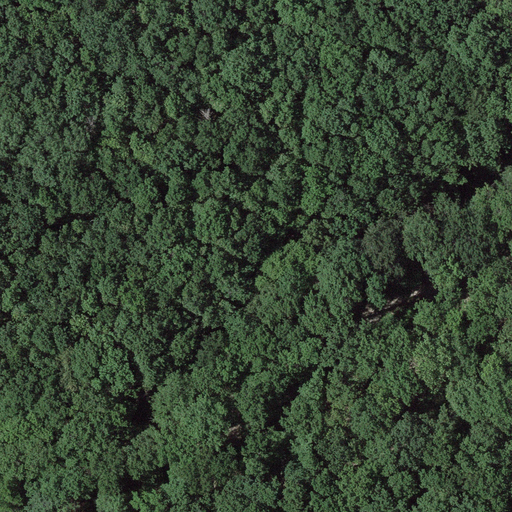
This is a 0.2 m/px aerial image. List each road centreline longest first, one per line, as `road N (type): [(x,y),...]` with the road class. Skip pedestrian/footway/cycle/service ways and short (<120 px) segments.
road 1 (track): [(205,511),(208,481),(222,463),(289,429),(336,363),(511,275)]
road 2 (track): [(90,474),(178,497),(357,511)]
